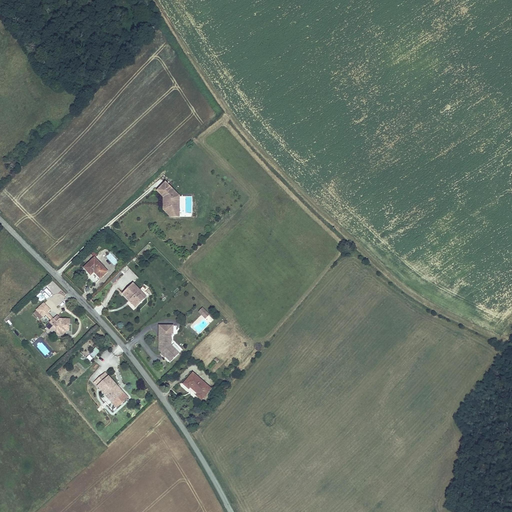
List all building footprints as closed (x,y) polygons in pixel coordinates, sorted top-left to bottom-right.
[(160,185),(160,213),(167,213),(167,218),(179,218),(179,191),(170,191),(170,185),(160,185)] [(94,258),(86,266),(94,274),(96,270),(104,278),(109,272),(94,258)] [(128,270),(125,275),(135,281),(138,276),(128,270)] [(53,282),(48,288),(56,295),(61,290),(53,282)] [(129,305),(134,310),(141,302),(135,296),(139,293),(129,284),(121,293),(131,303),(129,305)] [(48,299),(52,294),(46,289),(42,293),(48,299)] [(131,303),(121,293),(119,295),(129,305),(131,303)] [(135,296),(141,302),(144,299),(139,293),(135,296)] [(51,306),(39,316),(42,319),(46,316),(49,320),(53,315),(57,312),(51,306)] [(201,309),(197,314),(206,320),(209,314),(201,309)] [(53,315),(49,320),(54,326),(59,322),(53,315)] [(59,322),(54,326),(51,327),(54,331),(57,329),(60,332),(60,339),(66,339),(66,335),(69,332),(75,333),(76,323),(70,323),(68,321),(67,322),(63,318),(59,322)] [(163,360),(168,365),(176,356),(166,347),(167,335),(155,335),(155,352),(158,356),(163,360)] [(90,362),(100,352),(97,349),(87,358),(90,362)] [(195,395),(201,399),(210,389),(192,372),(182,383),(188,388),(191,385),(198,391),(195,395)] [(96,384),(100,389),(111,379),(106,374),(96,384)] [(111,379),(100,389),(116,406),(123,399),(115,390),(118,387),(111,379)] [(123,399),(116,406),(120,411),(130,401),(118,387),(115,390),(123,399)]
